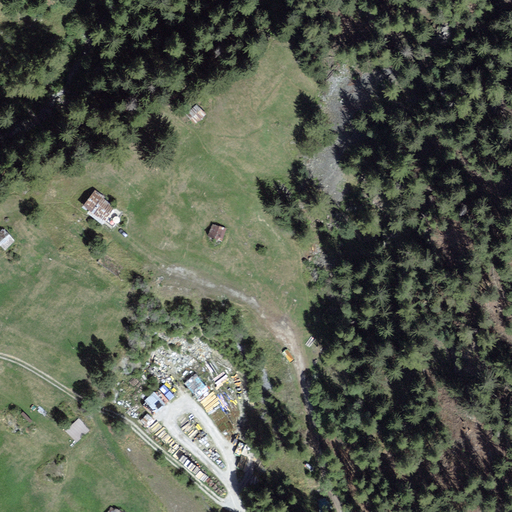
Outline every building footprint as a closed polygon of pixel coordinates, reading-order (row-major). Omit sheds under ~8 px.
[(205,116),(197,106),(186,116),(194,126),(205,116)] [(121,213),(94,193),(83,209),(110,228),(121,213)] [(224,229),(210,225),(206,238),(220,242),(224,229)] [(14,241),(4,230),(0,234),(0,248),(3,251),(14,241)] [(187,379),(196,395),(207,389),(198,373),(187,379)] [(146,397),(156,410),(164,403),(154,391),(146,397)] [(88,430),(78,419),(64,430),(74,442),(88,430)]
